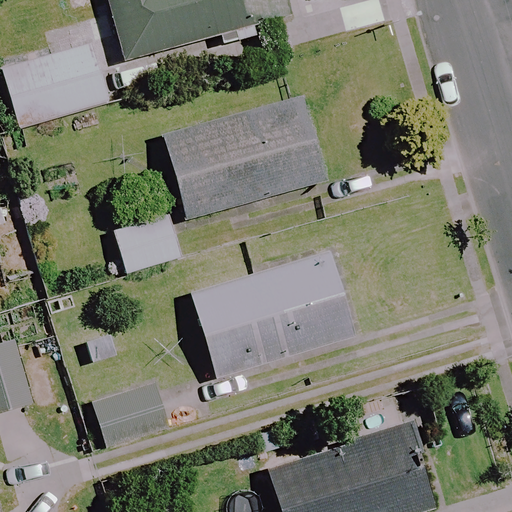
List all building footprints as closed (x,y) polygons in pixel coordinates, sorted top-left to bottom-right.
[(98,0),(115,66),(210,42),(212,49),(284,31),(282,24),(275,0),(98,0)] [(97,91),(84,47),(0,71),(0,86),(13,129),(101,104),(97,91)] [(303,99),(155,140),(177,221),(325,181),(303,99)] [(176,262),(165,217),(105,232),(117,277),(176,262)] [(345,340),(319,256),(181,299),(207,383),(345,340)] [(0,413),(24,406),(4,346),(0,347),(0,413)] [(162,430),(147,385),(82,408),(98,453),(162,430)] [(426,511),(402,426),(257,468),(269,511),(426,511)]
